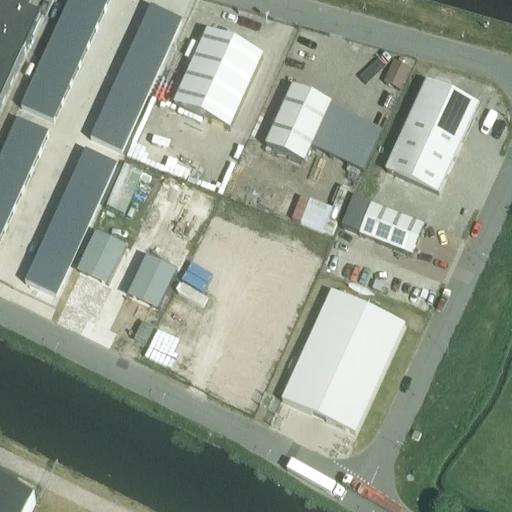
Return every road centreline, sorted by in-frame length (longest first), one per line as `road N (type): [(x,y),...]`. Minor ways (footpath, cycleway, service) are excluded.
road 1 (unclassified): [(364,501),(0,311)]
road 2 (unclassified): [(364,501),(511,176)]
road 3 (unclassified): [(511,79),(253,0)]
